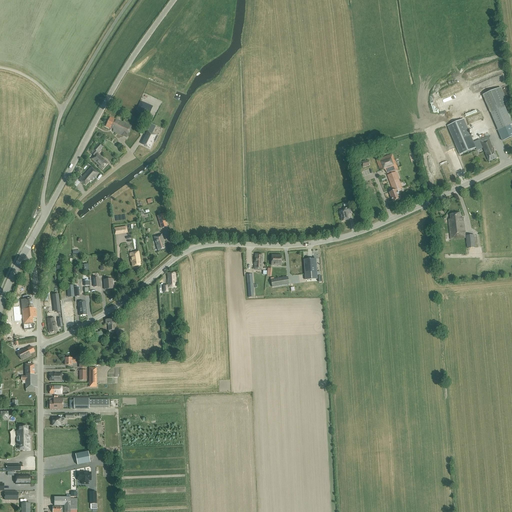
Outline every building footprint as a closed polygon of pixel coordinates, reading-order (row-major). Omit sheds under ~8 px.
[(500,87),(483,95),(499,131),(511,124),(511,123),(503,102),(506,101),(500,87)] [(452,109),(462,104),(461,101),(460,102),(456,92),(446,96),(452,109)] [(152,108),(140,103),(138,108),(149,113),(152,108)] [(458,114),(468,110),(466,104),(456,108),(458,114)] [(113,131),(127,137),(131,127),(110,117),(105,126),(110,128),(111,128),(113,129),(113,131)] [(475,128),(484,124),(482,118),(473,122),(475,128)] [(495,146),(490,136),(473,142),(463,119),(448,126),(460,154),(482,145),(489,161),(497,158),(493,147),(495,146)] [(153,140),(155,141),(157,137),(155,136),(155,135),(152,134),(155,126),(151,124),(141,144),(149,148),(153,140)] [(457,161),(443,127),(437,130),(439,135),(435,136),(449,168),(452,167),(450,164),(457,161)] [(505,134),(504,134),(503,130),(494,132),(497,144),(507,141),(505,134)] [(96,153),(102,147),(98,143),(93,149),(92,152),(93,153),(92,154),(94,156),(91,159),(99,165),(98,166),(102,169),(107,163),(96,153)] [(392,154),(376,160),(380,170),(385,169),(387,174),(388,173),(395,170),(396,170),(398,169),(392,154)] [(86,185),(91,179),(92,180),(98,173),(91,167),(82,177),(82,176),(79,179),(86,185)] [(389,192),(393,202),(401,199),(397,190),(402,188),(396,172),(387,175),(393,191),(389,192)] [(340,212),(342,221),(348,220),(347,213),(351,213),(349,206),(344,208),(344,211),(340,212)] [(460,213),(450,214),(450,219),(448,219),(451,239),(465,237),(463,218),(461,218),(460,213)] [(157,216),(161,228),(167,226),(163,214),(157,216)] [(126,226),(114,229),(115,235),(127,233),(126,226)] [(162,234),(154,237),(158,251),(165,248),(164,243),(162,234)] [(475,247),(474,235),(466,235),(467,247),(475,247)] [(132,262),(132,266),(140,265),(139,261),(140,261),(139,252),(129,253),(131,262),(132,262)] [(255,254),(254,269),(262,270),(263,254),(255,254)] [(281,255),(271,255),(271,265),(281,265),(281,255)] [(303,259),(305,280),(317,279),(315,259),(303,259)] [(167,273),(168,288),(176,287),(175,273),(167,273)] [(289,284),(287,278),(271,280),(272,287),(289,284)] [(104,280),(104,289),(113,289),(112,279),(104,280)] [(58,294),(52,295),(53,312),(60,311),(58,294)] [(37,318),(36,308),(32,307),(31,298),(21,299),(24,330),(34,329),(33,318),(37,318)] [(71,310),(73,310),(71,302),(62,303),(65,318),(67,318),(67,323),(71,322),(70,318),(72,317),(71,310)] [(87,315),(85,302),(78,302),(79,316),(87,315)] [(47,318),(49,333),(57,332),(56,324),(55,323),(54,322),(53,317),(47,318)] [(116,330),(115,319),(106,320),(106,324),(108,324),(108,331),(116,330)] [(32,346),(24,350),(24,349),(17,352),(21,360),(31,355),(30,354),(34,351),(32,346)] [(25,376),(22,376),(21,376),(21,381),(25,381),(26,392),(34,391),(34,388),(37,388),(37,374),(34,374),(34,364),(25,364),(25,376)] [(73,409),(89,409),(89,398),(74,398),(73,409)] [(109,398),(89,399),(90,408),(109,407),(109,398)] [(49,409),(63,409),(63,399),(53,399),(53,401),(49,401),(49,409)] [(64,418),(52,418),(52,426),(61,426),(61,420),(64,421),(64,418)] [(19,450),(30,450),(30,439),(30,434),(29,434),(28,434),(28,430),(28,426),(17,426),(17,428),(17,431),(16,431),(16,437),(16,442),(16,444),(16,446),(19,446),(19,450)] [(88,452),(75,454),(77,465),(90,462),(88,452)] [(91,473),(78,473),(78,480),(81,480),(82,484),(88,484),(87,480),(91,480),(91,473)] [(30,475),(15,475),(15,484),(15,485),(30,485),(30,483),(30,475)] [(54,497),(54,505),(64,505),(64,511),(72,511),(73,510),(77,510),(77,499),(70,499),(70,497),(54,497)] [(29,511),(29,503),(21,503),(21,511),(29,511)]
